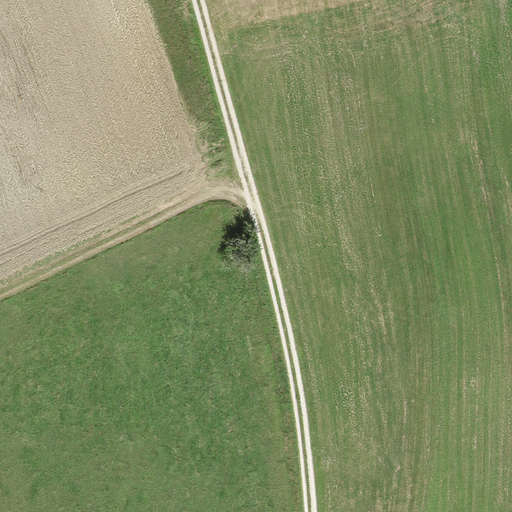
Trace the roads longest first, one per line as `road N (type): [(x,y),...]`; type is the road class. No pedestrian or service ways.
road 1 (track): [(301,511),(289,386),(190,0)]
road 2 (track): [(0,291),(236,179)]
